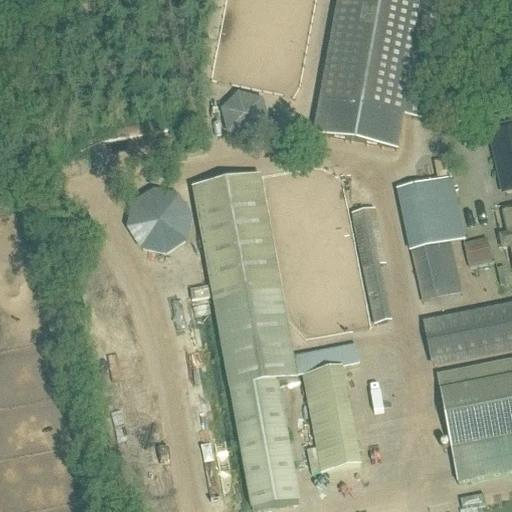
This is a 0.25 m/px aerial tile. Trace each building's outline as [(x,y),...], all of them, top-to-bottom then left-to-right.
[(425,123),(426,116),(445,0),(340,0),(322,104),(317,136),(392,150),(398,118),(425,123)] [(220,132),(260,123),(253,91),(213,100),(220,132)] [(511,178),(511,153),(494,157),(499,181),(511,178)] [(301,386),(301,385),(298,369),(285,298),(264,180),(197,192),(218,310),(233,398),(253,511),(284,511),(304,509),(282,389),(301,386)] [(453,183),(400,194),(424,301),(450,295),(439,248),(466,242),(453,183)] [(511,213),(502,215),(507,237),(501,239),(503,251),(510,250),(511,260),(511,213)] [(376,329),(393,325),(382,269),(388,268),(378,221),(354,226),(376,329)] [(470,270),(493,265),(489,243),(465,248),(470,270)] [(435,370),(511,355),(511,310),(427,327),(435,370)] [(357,358),(298,369),(301,385),(305,384),(347,376),(359,374),(357,358)] [(511,478),(511,365),(437,381),(452,454),(458,489),(511,478)] [(347,376),(305,384),(308,405),(351,397),(347,376)] [(376,379),(352,383),(355,396),(378,391),(376,379)] [(361,451),(351,397),(308,405),(319,459),(361,451)] [(365,471),(361,451),(319,459),(323,479),(365,471)]
